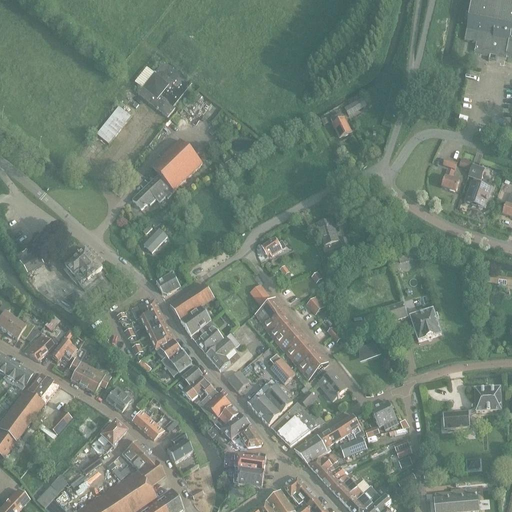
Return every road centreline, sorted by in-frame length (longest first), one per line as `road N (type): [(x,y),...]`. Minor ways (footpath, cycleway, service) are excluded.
road 1 (unclassified): [(190,511),(153,449),(0,343)]
road 2 (unclassified): [(285,473),(286,454),(186,344),(163,305)]
road 3 (residential): [(366,401),(246,250)]
road 4 (residential): [(500,75),(488,75),(462,141),(431,130),(413,141),(385,186)]
road 5 (unclassified): [(380,171),(432,0)]
road 6 (residential): [(246,250),(282,218),(380,171)]
road 7 (residential): [(511,249),(428,217),(385,186)]
road 8 (unclassified): [(422,511),(404,388)]
